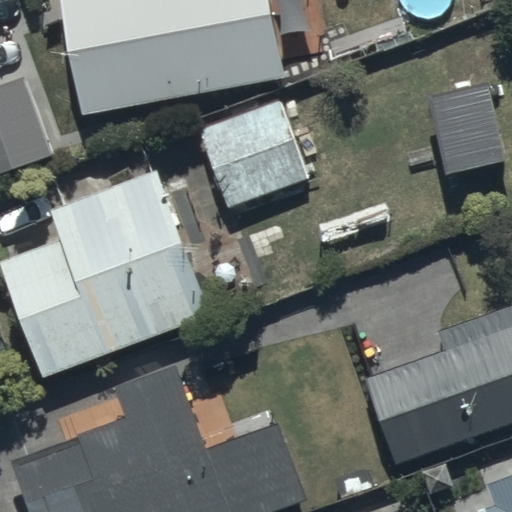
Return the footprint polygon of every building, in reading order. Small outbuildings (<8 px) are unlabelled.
[(269,0),(60,0),(83,118),(285,80),(269,0)] [(21,70),(0,79),(0,171),(54,149),(21,70)] [(489,84),(429,97),(446,175),(506,162),(489,84)] [(306,186),(273,100),(200,128),(233,214),(306,186)] [(61,240),(0,262),(44,382),(210,321),(156,174),(51,213),(61,240)] [(445,351),(367,381),(400,467),(511,423),(511,305),(438,334),(445,351)] [(124,420),(9,463),(27,511),(288,511),(310,504),(279,421),(206,448),(175,367),(113,391),(124,420)] [(497,510),(490,511),(511,511),(511,479),(489,488),(497,510)]
